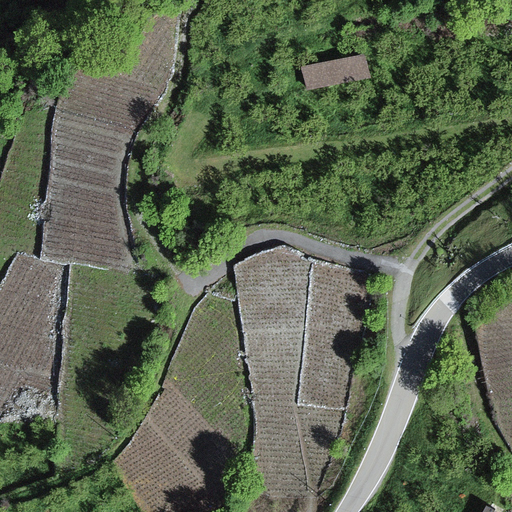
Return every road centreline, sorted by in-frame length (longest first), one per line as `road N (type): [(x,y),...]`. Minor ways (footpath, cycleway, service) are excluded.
road 1 (unclassified): [(346,511),(393,426),(435,319),(469,282),(511,256)]
road 2 (track): [(198,283),(257,241),(278,236),(407,271)]
